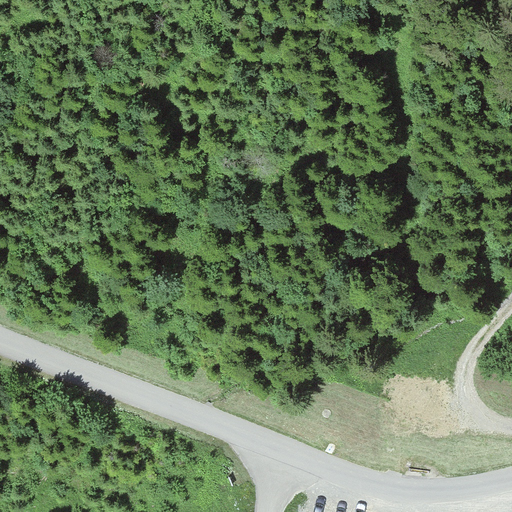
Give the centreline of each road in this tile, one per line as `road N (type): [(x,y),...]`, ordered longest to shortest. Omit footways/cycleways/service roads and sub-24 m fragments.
road 1 (tertiary): [(0,343),(366,479),(434,490),(511,479)]
road 2 (track): [(511,426),(475,405),(465,363),(511,300)]
